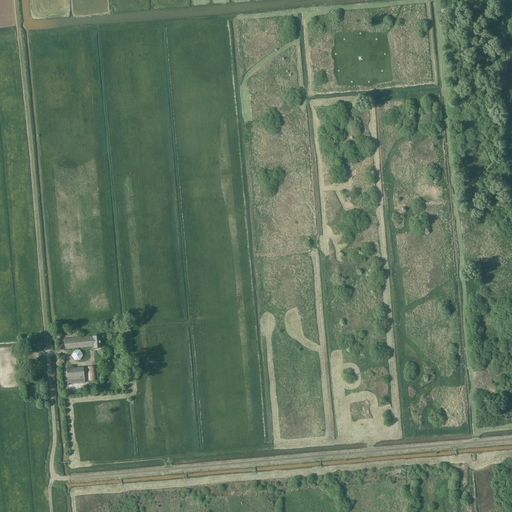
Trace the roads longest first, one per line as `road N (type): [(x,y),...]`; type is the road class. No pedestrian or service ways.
road 1 (track): [(511,426),(476,430),(437,0)]
road 2 (unclassified): [(511,439),(63,478)]
road 3 (track): [(63,478),(52,467),(47,350)]
